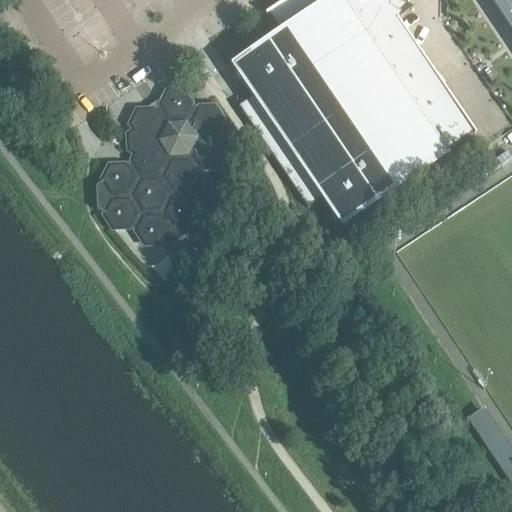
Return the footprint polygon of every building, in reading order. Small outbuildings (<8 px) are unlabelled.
[(287,0),(266,15),(267,16),(268,15),(281,36),(232,69),(252,99),(238,109),(307,210),(320,200),(341,230),(445,159),(442,155),(473,134),(473,135),(474,134),(442,87),(444,85),(438,77),(436,78),(398,21),(413,11),(413,9),(403,16),(388,7),(389,5),(390,3),(391,1),(391,0),(287,0)] [(511,0),(488,0),(511,35),(511,0)] [(137,234),(137,236),(146,249),(162,249),(162,247),(171,251),(191,238),(190,229),(191,229),(198,214),(189,201),(187,201),(186,193),(188,193),(195,177),(194,176),(201,171),(202,172),(218,172),(225,158),(221,151),(227,147),(226,131),(219,128),(222,121),(214,108),(198,109),(197,110),(190,107),(190,105),(182,92),(166,93),(160,106),(152,112),(136,113),(129,127),(133,133),(128,137),(132,155),(135,156),(132,163),(133,164),(126,169),(125,167),(110,168),(102,184),(103,185),(95,191),(97,215),(106,218),(105,219),(114,232),(130,232),(130,231),(137,234)] [(511,160),(507,153),(491,164),(495,170),(511,160)] [(484,154),(477,159),(488,175),(494,171),(484,154)] [(511,489),(511,455),(483,412),(468,423),(511,489)]
